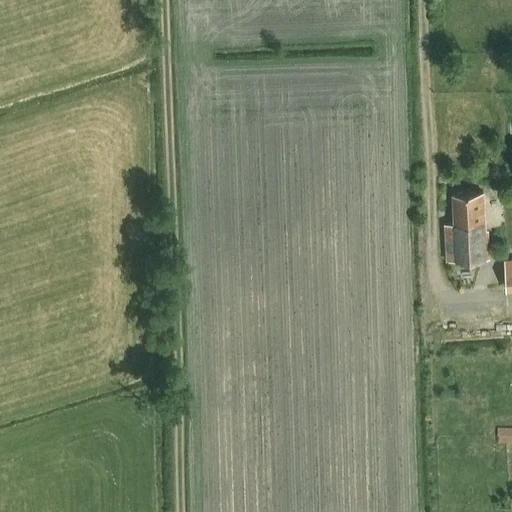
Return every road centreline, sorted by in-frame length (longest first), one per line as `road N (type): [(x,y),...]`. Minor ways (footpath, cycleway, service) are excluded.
road 1 (track): [(163,0),(181,511)]
road 2 (track): [(421,0),(431,342)]
